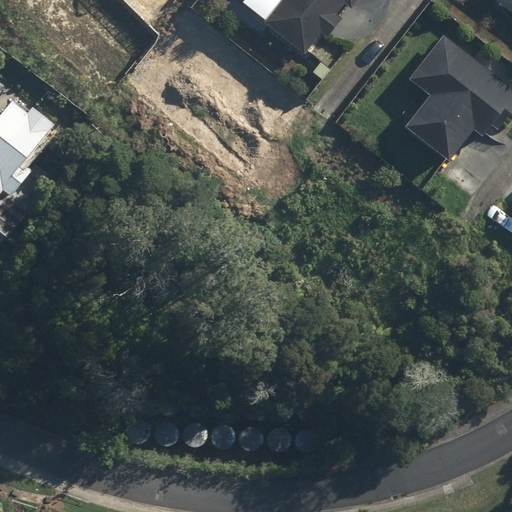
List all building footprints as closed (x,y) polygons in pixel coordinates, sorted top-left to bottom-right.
[(352,9),(359,0),(281,0),(263,24),(304,55),(321,33),(327,38),(343,18),(337,14),(345,4),(352,9)] [(511,0),(494,0),(511,13),(511,0)] [(504,124),(511,113),(511,88),(444,35),(409,80),(429,96),(404,128),(448,162),(473,130),(481,136),(496,117),(504,124)] [(0,230),(14,240),(55,185),(31,167),(60,126),(37,110),(33,116),(20,106),(0,133),(0,230)] [(130,412),(133,414),(136,416),(140,416),(144,415),(147,413),(149,410),(150,407),(150,403),(149,399),(146,397),(143,395),(139,394),(136,395),(133,396),(131,399),(129,402),(128,405),(129,408),(130,412)] [(162,415),(165,418),(168,420),(172,420),(176,419),(179,417),(181,414),(182,410),(182,407),(180,403),(178,400),(174,399),(171,398),(168,399),(165,400),(162,402),(161,405),(160,409),(160,412),(162,415)] [(188,415),(190,418),(194,420),(198,420),(201,419),(204,417),(207,414),(208,410),(208,407),(206,403),(203,400),(200,399),(197,398),(194,399),(191,400),(188,402),(186,405),(186,409),(186,412),(188,415)] [(243,418),(246,421),(249,422),(253,423),(257,422),(260,420),(262,417),(263,413),(263,409),(262,406),(259,403),(256,401),(252,401),(249,401),(246,403),(244,405),(242,408),(241,411),(242,415),(243,418)] [(219,419),(222,422),(225,423),(229,424),(233,423),(236,421),(238,418),(239,414),(239,410),(238,407),(235,404),(232,402),(228,402),(225,402),(222,404),(220,406),(218,409),(217,412),(218,416),(219,419)] [(303,420),(306,423),(309,424),(313,425),(317,424),(320,422),(322,419),(323,415),(323,411),(322,408),(319,405),(316,403),(312,403),(309,403),(306,405),(304,407),(302,410),(301,413),(302,416),(303,420)] [(275,422),(278,424),(281,426),(285,426),(288,425),(292,423),(294,420),(295,417),(295,413),(293,409),(291,407),(287,405),(284,404),(281,405),(278,406),(275,409),(274,412),(273,415),(273,418),(275,422)] [(128,439),(131,442),(134,444),(138,444),(142,443),(145,441),(147,438),(148,434),(148,431),(146,427),(144,425),(140,423),(137,422),(134,423),(131,424),(128,427),(127,429),(126,433),(127,436),(128,439)] [(160,443),(162,446),(166,447),(170,448),(173,447),(176,445),(179,442),(180,438),(180,434),(178,431),(175,428),(172,426),(169,426),(165,426),(162,428),(160,430),(158,433),(158,436),(158,440),(160,443)] [(185,443),(188,446),(192,448),(195,448),(199,447),(202,445),(204,442),(206,438),(205,434),(204,431),(201,428),(198,426),(194,426),(191,427),(188,428),(186,430),(184,433),(183,436),(184,440),(185,443)] [(241,446),(244,448),(247,450),(251,451),(255,450),(258,448),(260,444),(261,441),(261,437),(259,434),(257,431),(253,429),(250,429),(247,429),(244,431),(241,433),(240,436),(239,439),(239,442),(241,446)] [(217,447),(220,449),(223,451),(227,452),(231,451),(234,448),(236,445),(237,442),(237,438),(235,435),(233,432),(229,430),(226,430),(223,430),(220,432),(217,434),(216,437),(215,440),(215,443),(217,447)] [(301,448),(304,450),(307,452),(311,452),(314,451),(318,449),(320,446),(321,443),(321,439),(319,435),(317,433),(313,431),(310,430),(307,431),(304,432),(301,435),(300,438),(299,441),(299,444),(301,448)] [(273,449),(275,452),(279,454),(283,454),(286,453),(289,451),(292,448),(293,444),(293,441),(291,437),(288,434),(285,433),(282,432),(278,433),(275,434),(273,436),(271,439),(271,443),(271,446),(273,449)]
